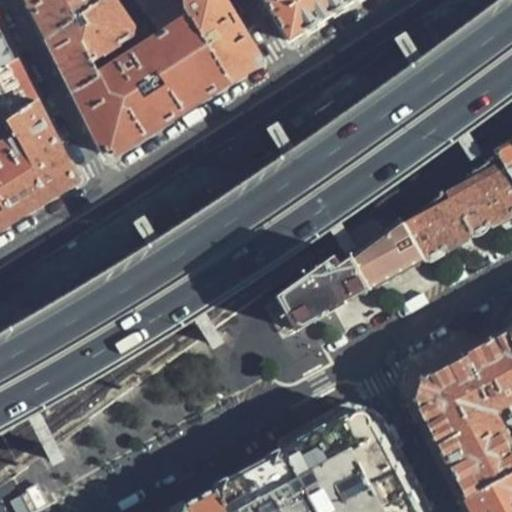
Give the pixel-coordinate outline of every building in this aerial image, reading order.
[(30,0),(32,2),(49,37),(100,0),(30,0)] [(71,83),(75,91),(102,74),(94,60),(135,35),(135,28),(118,0),(100,0),(49,37),(71,83)] [(140,0),(162,36),(191,17),(180,0),(140,0)] [(180,0),(191,17),(231,81),(246,71),(256,65),(257,60),(258,56),(223,0),(180,0)] [(264,0),(290,43),(340,10),(356,0),(264,0)] [(192,106),(231,81),(191,17),(162,36),(102,74),(75,91),(106,150),(110,154),(118,153),(192,106)] [(0,67),(16,59),(0,27),(0,67)] [(0,124),(37,101),(29,84),(16,59),(0,67),(0,124)] [(0,229),(39,205),(76,180),(37,101),(0,124),(0,126),(7,137),(0,141),(0,229)] [(511,148),(494,159),(496,165),(511,180),(511,148)] [(410,227),(426,263),(483,233),(511,217),(511,180),(496,165),(410,227)] [(305,296),(319,323),(389,284),(426,263),(410,227),(305,296)] [(423,375),(416,400),(432,429),(467,497),(511,472),(511,337),(507,329),(464,353),(423,375)] [(419,511),(373,424),(348,417),(301,443),(286,451),(321,511),(419,511)] [(227,511),(321,511),(286,451),(252,470),(216,489),(227,511)] [(475,511),(511,511),(511,472),(467,497),(475,511)] [(227,511),(216,489),(174,511),(227,511)]
